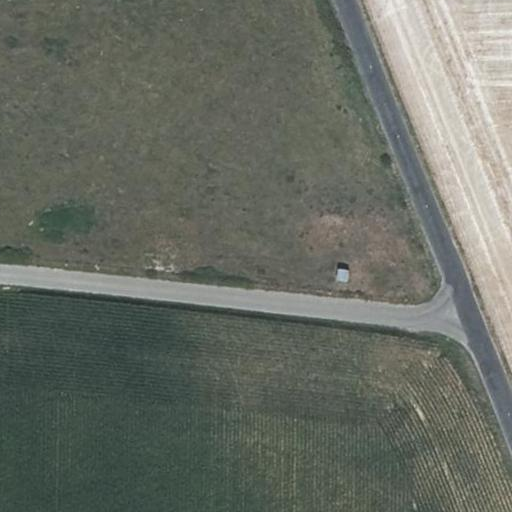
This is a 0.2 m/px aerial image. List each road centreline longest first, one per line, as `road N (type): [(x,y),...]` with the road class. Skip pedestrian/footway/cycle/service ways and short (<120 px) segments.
road 1 (residential): [(0,277),(477,329)]
road 2 (tertiary): [(477,329),(344,0)]
